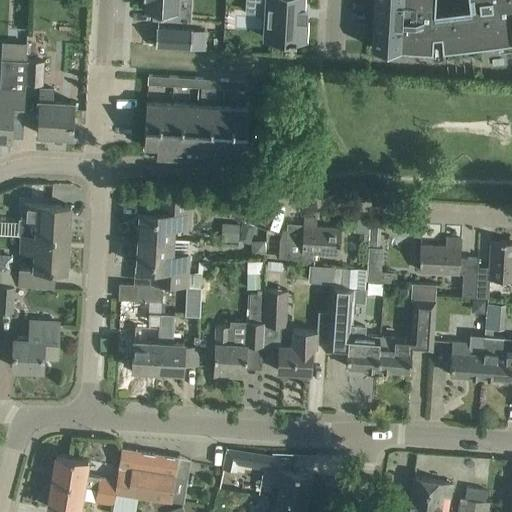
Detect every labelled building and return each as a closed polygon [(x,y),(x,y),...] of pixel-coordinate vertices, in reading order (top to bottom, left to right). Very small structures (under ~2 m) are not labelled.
[(145,0),(145,10),(153,10),(152,18),(172,19),(173,11),(177,12),(177,0),(145,0)] [(247,0),(247,11),(251,12),(266,13),(265,38),(287,39),(287,40),(295,40),(304,40),(305,21),(306,20),(306,18),(305,18),(306,11),(306,9),(307,9),(307,7),(302,7),(302,0),(247,0)] [(373,0),(371,47),(431,50),(511,40),(511,0),(468,0),(469,7),(434,11),(434,0),(373,0)] [(156,27),(155,45),(191,48),(192,29),(156,27)] [(12,113),(24,114),(25,82),(26,82),(27,60),(0,58),(0,136),(10,137),(12,113)] [(43,83),(44,60),(39,60),(27,60),(26,82),(43,83)] [(161,75),(147,75),(147,83),(160,84),(161,75)] [(161,75),(160,84),(173,85),(174,76),(161,75)] [(174,76),(173,85),(186,86),(186,77),(174,76)] [(199,78),(186,77),(186,86),(199,87),(199,78)] [(212,78),(199,78),(199,87),(211,87),(212,78)] [(224,79),(212,78),(211,87),(224,88),(224,79)] [(235,80),(224,79),(224,88),(234,89),(235,80)] [(246,80),(235,80),(234,89),(245,89),(246,80)] [(72,135),(74,101),(52,100),(53,88),(39,87),(36,133),(72,135)] [(172,104),(146,102),(144,141),(157,142),(156,158),(169,158),(172,104)] [(172,104),(169,158),(182,159),(183,143),(195,144),(197,105),(172,104)] [(223,106),(197,105),(195,144),(208,145),(207,161),(219,161),(223,106)] [(223,106),(219,161),(232,162),(233,146),(246,147),(248,108),(223,106)] [(140,209),(138,237),(172,240),(173,225),(189,226),(191,196),(156,194),(156,195),(162,196),(161,210),(140,209)] [(17,234),(21,235),(67,237),(69,206),(23,204),(22,219),(17,223),(17,234)] [(354,216),(353,228),(359,229),(367,230),(368,218),(354,216)] [(286,241),(285,259),(302,260),(314,260),(315,252),(338,253),(339,244),(340,244),(341,228),(315,227),(316,218),(302,218),(302,223),(301,242),(286,241)] [(369,219),(368,247),(376,247),(376,246),(377,219),(369,219)] [(243,220),(239,240),(249,243),(255,225),(243,220)] [(239,240),(239,223),(221,222),(220,239),(239,240)] [(65,269),(67,237),(21,235),(20,251),(34,251),(34,267),(19,266),(18,286),(53,288),(54,269),(65,269)] [(150,281),(186,284),(186,286),(201,287),(202,273),(186,272),(187,254),(171,253),(172,240),(138,237),(137,265),(158,266),(157,281),(151,280),(150,281)] [(419,261),(419,262),(420,262),(420,270),(462,273),(461,293),(461,294),(461,295),(471,296),(476,296),(478,265),(478,257),(460,257),(461,238),(445,237),(445,246),(420,244),(419,261)] [(478,265),(476,296),(488,297),(489,278),(511,279),(511,241),(500,240),(500,242),(491,241),(489,266),(478,265)] [(214,265),(215,257),(203,257),(202,269),(212,269),(212,265),(214,265)] [(249,260),(248,271),(262,272),(263,261),(249,260)] [(332,288),(356,289),(356,287),(341,286),(343,266),(334,266),(332,288)] [(411,293),(435,295),(436,284),(412,282),(411,293)] [(134,300),(161,301),(162,285),(135,284),(134,300)] [(13,286),(0,285),(0,309),(13,310),(13,286)] [(200,316),(200,304),(201,287),(186,286),(185,315),(200,316)] [(263,316),(264,288),(257,288),(257,293),(248,293),(247,304),(247,316),(263,316)] [(284,325),(286,289),(264,288),(263,316),(264,316),(264,324),(284,325)] [(356,289),(332,288),(330,311),(329,326),(353,328),(353,325),(356,289)] [(473,297),(472,304),(477,310),(483,310),(484,298),(475,298),(473,297)] [(487,302),(488,300),(487,299),(485,316),(486,316),(485,327),(504,328),(506,304),(487,302)] [(431,351),(433,332),(435,302),(415,300),(413,300),(410,335),(410,338),(412,338),(411,349),(431,351)] [(133,340),(131,368),(133,368),(132,372),(147,373),(147,369),(156,369),(159,312),(149,312),(147,340),(133,340)] [(159,312),(156,369),(166,370),(166,374),(181,374),(181,371),(182,371),(182,363),(198,364),(199,343),(193,343),(184,343),(172,342),(174,313),(159,312)] [(58,322),(38,321),(30,320),(29,339),(13,338),(12,366),(42,368),(42,354),(56,355),(58,322)] [(227,374),(245,375),(246,345),(262,345),(263,321),(246,320),(245,344),(229,343),(230,326),(215,325),(214,348),(213,368),(228,368),(227,374)] [(367,326),(353,325),(353,328),(329,326),(328,342),(327,351),(346,352),(345,365),(378,368),(381,336),(367,335),(367,326)] [(279,345),(278,371),(310,372),(312,347),(316,347),(317,341),(317,331),(294,330),(293,346),(279,345)] [(449,373),(481,376),(484,335),(470,334),(469,342),(452,341),(449,373)] [(511,337),(499,336),(484,335),(481,376),(511,377),(511,337)] [(410,370),(411,349),(412,338),(410,338),(381,336),(378,368),(410,370)] [(133,450),(131,467),(130,473),(117,470),(116,479),(117,479),(115,491),(115,492),(183,502),(190,460),(133,450)] [(272,455),(252,452),(245,451),(244,463),(251,464),(270,467),(272,455)] [(96,488),(115,491),(117,479),(116,479),(85,474),(88,460),(56,454),(51,480),(96,488)] [(278,486),(276,496),(306,501),(310,474),(277,469),(274,485),(278,486)] [(408,511),(417,511),(438,511),(442,495),(450,496),(452,482),(414,476),(408,511)] [(51,480),(47,507),(67,510),(78,511),(80,498),(82,485),(51,480)] [(96,488),(94,500),(113,503),(115,492),(115,491),(96,488)] [(269,511),(304,511),(306,501),(276,496),(275,506),(271,506),(269,511)] [(461,497),(458,511),(487,511),(489,501),(461,497)]
